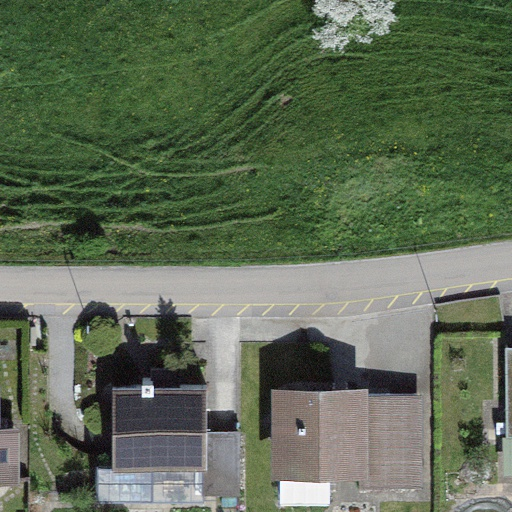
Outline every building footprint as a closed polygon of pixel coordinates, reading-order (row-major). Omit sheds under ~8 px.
[(511,345),(501,346),(502,433),(511,432),(511,345)] [(239,374),(204,374),(204,386),(204,434),(239,434),(239,374)] [(115,386),(114,459),(97,459),(97,496),(152,497),(153,461),(202,461),(202,492),(239,492),(239,434),(204,434),(204,386),(115,386)] [(414,396),(281,396),(282,502),(326,502),(326,469),(369,468),(369,485),(414,485),(414,396)] [(0,475),(15,476),(16,434),(0,433),(0,475)]
